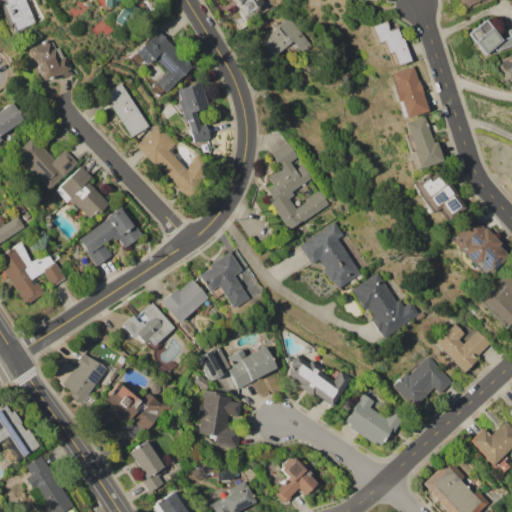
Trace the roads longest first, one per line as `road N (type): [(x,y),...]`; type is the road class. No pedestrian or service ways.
road 1 (residential): [(383,480),(511,368),(485,180),(417,0)]
road 2 (residential): [(12,354),(185,243),(234,187),(245,145),(236,81),(186,0)]
road 3 (tertiary): [(118,511),(0,334)]
road 4 (residential): [(185,243),(58,95)]
road 5 (residential): [(383,480),(310,432),(278,422)]
